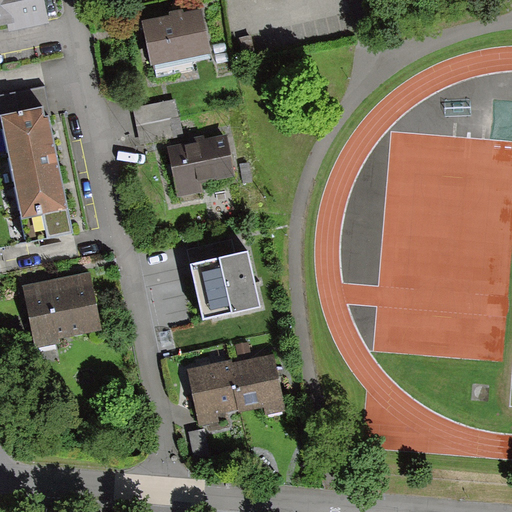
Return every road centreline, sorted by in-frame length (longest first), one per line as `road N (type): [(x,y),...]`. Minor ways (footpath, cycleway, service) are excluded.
road 1 (residential): [(165,494),(165,455),(73,0)]
road 2 (residential): [(356,511),(165,494)]
road 3 (residential): [(165,494),(0,484)]
